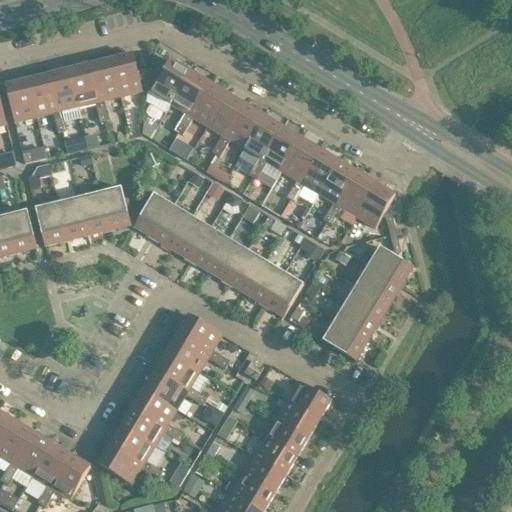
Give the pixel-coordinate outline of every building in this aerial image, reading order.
[(172,105),(191,72),(172,60),(170,63),(155,54),(151,69),(150,78),(148,100),(167,112),(172,105)] [(151,69),(138,72),(134,55),(112,60),(121,97),(143,92),(141,81),(150,78),(151,69)] [(121,97),(112,60),(91,65),(100,102),(96,103),(98,113),(107,111),(105,101),(121,97)] [(100,102),(91,65),(70,70),(79,107),(96,103),(100,102)] [(79,107),(70,70),(49,75),(58,113),(54,114),(56,123),(65,121),(63,111),(79,107)] [(190,116),(210,83),(191,72),(172,105),(186,114),(190,116)] [(58,113),(49,75),(28,81),(37,118),(54,114),(58,113)] [(6,86),(16,123),(37,118),(28,81),(6,86)] [(209,127),(229,95),(210,83),(190,116),(186,114),(181,122),(189,127),(194,118),(209,127)] [(227,138),(247,106),(229,95),(209,127),(223,136),(227,138)] [(231,141),(246,150),(265,117),(247,106),(227,138),(223,136),(218,144),(226,149),(231,141)] [(101,123),(110,121),(107,111),(98,113),(101,123)] [(264,161),(284,128),(265,117),(246,150),(241,158),(255,167),(260,158),(264,161)] [(59,133),(68,131),(65,121),(56,123),(59,133)] [(145,121),(143,134),(151,139),(157,128),(145,121)] [(176,131),(184,136),(189,127),(181,122),(176,131)] [(283,172),(302,139),(284,128),(264,161),(260,158),(255,167),(263,171),(268,163),(283,172)] [(98,134),(86,137),(89,149),(89,150),(101,147),(98,134)] [(86,137),(78,139),(80,151),(89,149),(86,137)] [(301,183),(321,151),(302,139),(283,172),(297,181),(301,183)] [(213,153),(221,158),(226,149),(218,144),(213,153)] [(320,195),(340,162),(321,151),(301,183),(297,181),(292,189),(300,194),(305,186),(320,195)] [(14,152),(3,154),(7,169),(8,169),(17,166),(15,156),(14,152)] [(33,152),(23,154),(26,164),(35,162),(33,152)] [(155,152),(148,156),(153,167),(160,163),(155,152)] [(91,155),(80,158),(83,167),(94,164),(91,155)] [(52,165),(54,172),(66,169),(64,162),(52,165)] [(338,206),(358,173),(340,162),(320,195),(334,203),(338,206)] [(181,166),(177,173),(189,180),(194,173),(181,166)] [(255,167),(250,175),(258,180),(263,171),(255,167)] [(195,172),(189,182),(199,188),(205,178),(195,172)] [(357,217),(377,184),(358,173),(338,206),(334,203),(329,211),(337,216),(342,208),(357,217)] [(40,175),(29,178),(32,189),(43,187),(41,177),(40,175)] [(219,198),(224,190),(213,184),(209,192),(219,198)] [(393,215),(387,211),(396,196),(377,184),(357,217),(376,229),(383,217),(387,219),(390,235),(397,233),(393,215)] [(131,225),(122,188),(100,193),(109,231),(131,225)] [(287,198),(295,203),(300,194),(292,189),(287,198)] [(79,198),(89,236),(109,231),(100,193),(79,198)] [(233,194),(227,204),(233,208),(240,207),(244,200),(233,194)] [(155,195),(135,227),(154,239),(174,206),(155,195)] [(89,236),(79,198),(58,204),(68,241),(89,236)] [(37,209),(46,246),(68,241),(58,204),(37,209)] [(173,250),(193,217),(174,206),(154,239),(173,250)] [(250,206),(243,217),(254,224),(261,213),(250,206)] [(38,248),(28,211),(6,217),(16,254),(38,248)] [(324,220),(332,225),(337,216),(329,211),(324,220)] [(0,218),(0,257),(16,254),(6,217),(0,218)] [(191,261),(211,229),(193,217),(173,250),(191,261)] [(277,221),(272,230),(281,236),(287,227),(277,221)] [(210,273),(230,240),(211,229),(191,261),(210,273)] [(398,258),(402,252),(398,235),(397,233),(390,235),(391,237),(394,251),(392,254),(381,247),(369,267),(402,286),(414,267),(398,258)] [(299,234),(295,241),(301,245),(305,238),(299,234)] [(230,240),(210,273),(228,284),(248,251),(230,240)] [(324,249),(314,243),(308,255),(317,260),(324,249)] [(248,251),(228,284),(247,295),(267,262),(248,251)] [(352,258),(341,251),(336,259),(348,265),(352,258)] [(267,262),(247,295),(265,306),(285,273),(267,262)] [(358,285),(391,305),(402,286),(369,267),(358,285)] [(285,318),(304,285),(285,273),(265,306),(285,318)] [(347,280),(337,296),(348,302),(357,286),(347,280)] [(320,287),(313,283),(306,294),(313,298),(320,287)] [(391,305),(358,285),(357,286),(348,302),(347,304),(380,323),(391,305)] [(380,323),(347,304),(336,322),(368,342),(380,323)] [(299,323),(305,312),(299,308),(292,318),(299,323)] [(214,351),(223,336),(190,316),(178,335),(211,355),(209,359),(217,364),(222,356),(214,351)] [(336,322),(324,341),(357,361),(368,342),(336,322)] [(167,354),(200,374),(209,359),(211,355),(178,335),(167,354)] [(156,372),(189,392),(187,396),(195,401),(200,393),(191,388),(200,374),(167,354),(156,372)] [(226,369),(231,361),(222,356),(217,364),(226,369)] [(245,374),(257,381),(264,368),(253,361),(245,374)] [(178,411),(187,396),(189,392),(156,372),(145,391),(178,411)] [(274,382),(266,377),(261,385),(269,390),(274,382)] [(332,402),(300,382),(288,402),(320,421),(332,402)] [(247,387),(241,398),(249,403),(256,392),(248,387),(247,387)] [(134,409),(167,429),(164,433),(172,438),(177,430),(169,425),(178,411),(145,391),(134,409)] [(204,406),(209,398),(200,393),(195,401),(204,406)] [(241,398),(234,409),(242,414),(249,403),(241,398)] [(220,402),(217,408),(224,413),(228,407),(220,402)] [(320,421),(288,402),(277,420),(309,440),(320,421)] [(156,448),(164,433),(167,429),(134,409),(123,428),(156,448)] [(0,412),(0,450),(17,422),(0,412)] [(221,430),(219,435),(227,440),(239,422),(230,417),(228,419),(221,430)] [(309,440),(277,420),(266,439),(298,458),(309,440)] [(0,450),(0,456),(11,464),(15,466),(35,433),(17,422),(0,450)] [(111,446),(144,466),(142,470),(150,475),(155,467),(147,462),(156,448),(123,428),(111,446)] [(182,444),(186,436),(177,430),(172,438),(182,444)] [(35,433),(15,466),(11,464),(6,472),(14,477),(19,468),(34,477),(54,445),(35,433)] [(298,458),(266,439),(255,457),(287,476),(298,458)] [(222,447),(214,442),(207,454),(215,458),(222,447)] [(54,445),(34,477),(48,486),(52,488),(72,456),(54,445)] [(132,485),(142,470),(144,466),(111,446),(100,465),(132,485)] [(201,464),(208,469),(215,458),(207,454),(201,464)] [(72,500),(91,467),(72,456),(52,488),(48,486),(43,494),(51,499),(56,491),(72,500)] [(287,476),(255,457),(244,475),(276,495),(287,476)] [(182,463),(171,481),(181,487),(191,469),(182,463)] [(159,480),(164,473),(155,467),(150,475),(159,480)] [(1,481),(9,485),(14,477),(6,472),(1,481)] [(194,475),(190,482),(201,489),(205,482),(194,475)] [(265,511),(276,495),(244,475),(233,494),(262,511),(265,511)] [(2,489),(0,492),(0,503),(12,511),(19,499),(2,489)] [(38,503),(46,508),(51,499),(43,494),(38,503)] [(262,511),(233,494),(221,511),(262,511)]
